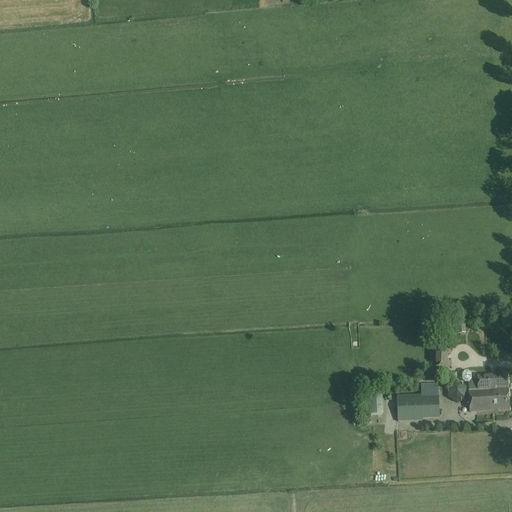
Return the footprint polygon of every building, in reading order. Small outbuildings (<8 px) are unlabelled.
[(454,325),(455,334),(466,333),(465,324),(454,325)] [(436,368),(447,368),(447,348),(446,348),(446,345),(439,345),(439,348),(436,348),(436,368)] [(469,393),(508,390),(507,375),(477,376),(477,391),(469,391),(469,393)] [(448,387),(448,398),(457,404),(466,399),(467,388),(458,383),(448,387)] [(439,419),(438,385),(420,385),(421,395),(396,396),(397,423),(422,422),(422,420),(439,419)] [(509,411),(508,390),(469,393),(470,413),(509,411)] [(382,397),(364,397),(365,424),(370,424),(370,415),(382,415),(382,397)] [(473,415),(464,417),(466,425),(475,422),(473,415)] [(506,429),(506,418),(495,418),(495,429),(506,429)]
